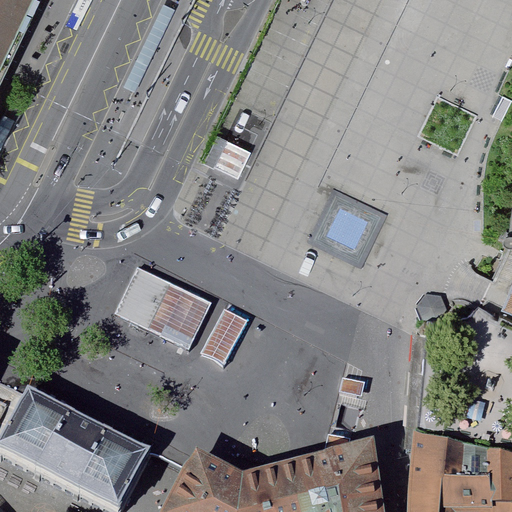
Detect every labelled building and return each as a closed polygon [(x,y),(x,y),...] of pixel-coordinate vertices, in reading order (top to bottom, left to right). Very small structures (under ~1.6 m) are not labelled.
[(0,0),(0,63),(30,0),(0,0)] [(251,151),(226,139),(219,154),(245,166),(251,151)] [(239,178),(245,166),(219,154),(213,166),(239,178)] [(214,307),(139,271),(116,318),(191,355),(214,307)] [(511,276),(501,300),(511,304),(511,276)] [(450,309),(444,297),(429,296),(421,309),(428,322),(443,323),(451,310),(450,309)] [(239,320),(227,314),(203,359),(226,371),(250,325),(239,320)] [(426,336),(418,335),(414,364),(418,364),(428,365),(431,337),(426,336)] [(417,375),(414,374),(411,394),(415,395),(425,396),(427,376),(417,375)] [(368,385),(346,380),(342,395),(364,401),(366,392),(368,385)] [(30,396),(0,456),(0,463),(99,511),(129,511),(156,458),(30,396)] [(0,425),(9,408),(0,403),(0,425)] [(411,424),(421,425),(424,406),(414,405),(410,404),(408,423),(411,424)] [(417,459),(411,498),(411,511),(497,511),(496,504),(511,503),(511,446),(467,435),(421,430),(420,433),(418,453),(417,459)] [(410,432),(407,432),(405,452),(418,453),(420,433),(410,432)] [(332,437),(329,450),(353,456),(354,450),(356,443),(332,437)] [(198,470),(195,476),(173,511),(380,511),(374,465),(373,456),(360,459),(292,476),(245,488),(201,465),(198,470)]
